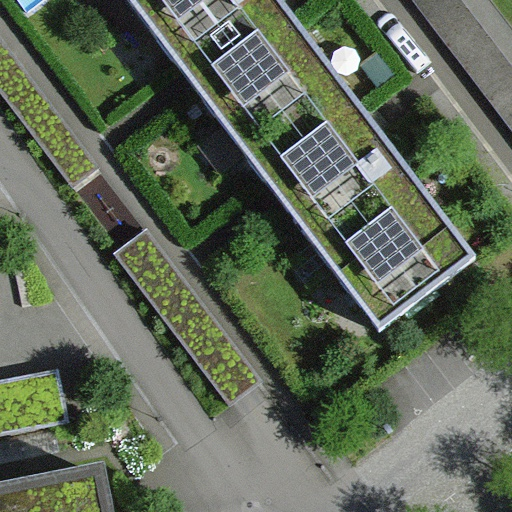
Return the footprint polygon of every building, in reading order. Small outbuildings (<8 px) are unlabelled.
[(127,0),(230,138),(334,61),(289,0),(127,0)] [(230,138),(377,335),(481,258),(334,61),(230,138)] [(230,408),(264,384),(153,228),(119,252),(230,408)] [(0,390),(0,435),(27,435),(25,389),(0,390)] [(112,511),(105,476),(0,496),(0,511),(112,511)]
